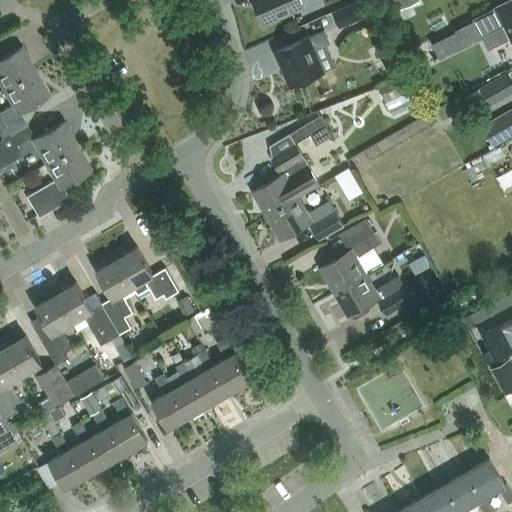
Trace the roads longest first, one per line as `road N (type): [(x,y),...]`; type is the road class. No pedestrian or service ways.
road 1 (unclassified): [(320,391),(199,168)]
road 2 (unclassified): [(320,391),(127,510)]
road 3 (unclassified): [(145,185),(69,56),(66,16),(94,0)]
road 4 (unclassified): [(205,0),(237,68),(199,168)]
road 5 (unclassified): [(145,185),(0,270)]
road 6 (unclassified): [(359,462),(474,417)]
